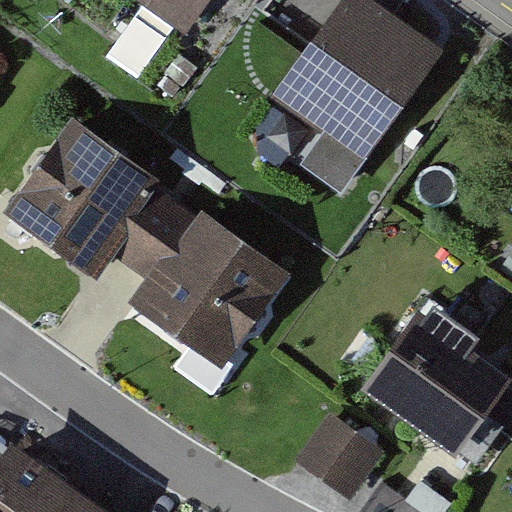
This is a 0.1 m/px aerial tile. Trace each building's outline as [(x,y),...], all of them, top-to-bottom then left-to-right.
[(207,0),(160,0),(192,22),(207,0)] [(441,58),(360,0),(352,0),(284,95),(370,157),(441,58)] [(237,371),(299,280),(69,122),(7,213),(237,371)] [(470,463),(511,404),(511,371),(435,317),(378,397),(470,463)] [(390,454),(336,416),(306,458),(359,496),(390,454)] [(120,511),(121,511),(21,447),(0,480),(0,511),(120,511)]
